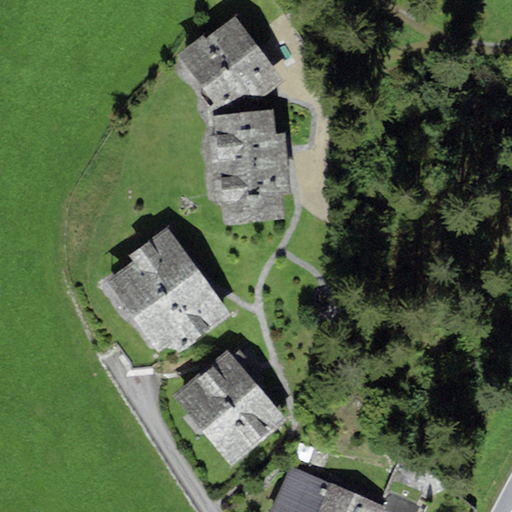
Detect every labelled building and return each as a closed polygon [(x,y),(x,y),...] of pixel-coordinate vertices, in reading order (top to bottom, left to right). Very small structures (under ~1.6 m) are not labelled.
[(287,83),(235,16),(178,60),(220,113),(252,110),(287,83)] [(273,111),(210,115),(218,223),(281,219),(273,111)] [(133,261),(104,283),(164,363),(230,314),(166,228),(129,255),(133,261)] [(229,354),(174,399),(228,464),(283,419),(229,354)] [(380,505),(291,467),(271,511),(417,511),(420,506),(386,492),(380,505)]
